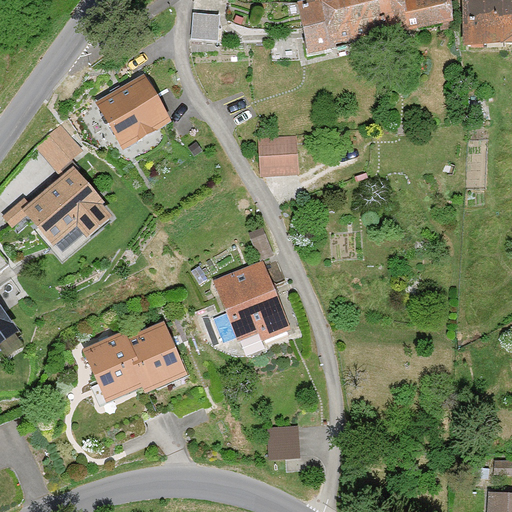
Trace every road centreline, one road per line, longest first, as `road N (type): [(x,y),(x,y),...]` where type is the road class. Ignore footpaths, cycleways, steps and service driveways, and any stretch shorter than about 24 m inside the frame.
road 1 (residential): [(186,0),(180,62),(280,231),(324,337),(338,420),(323,511)]
road 2 (tertiary): [(65,511),(135,490),(194,483),(259,497),(283,511)]
road 3 (tertiary): [(104,0),(0,144)]
